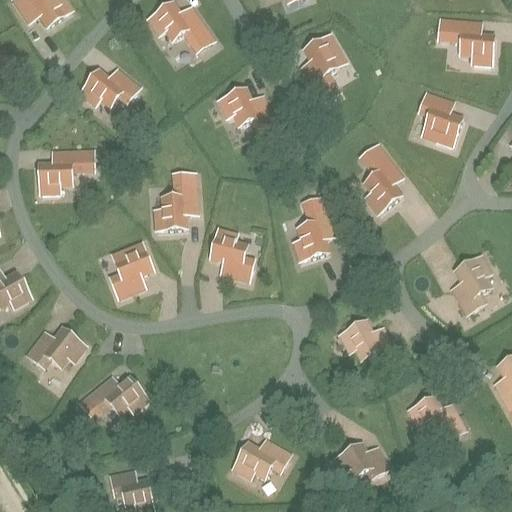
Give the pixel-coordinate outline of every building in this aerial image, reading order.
[(14,0),(11,2),(28,29),(38,23),(45,35),(73,16),(62,0),(56,0),(54,2),(52,0),(14,0)] [(173,8),(149,24),(160,41),(167,36),(174,46),(185,39),(191,48),(203,39),(210,49),(214,46),(191,12),(181,19),(173,8)] [(441,25),(441,30),(453,31),(452,46),(462,47),(461,60),(473,61),(473,69),(492,70),(495,41),(481,40),(482,28),(453,26),(441,25)] [(269,29),(248,36),(258,64),(278,58),(269,29)] [(312,67),(302,73),(316,98),(334,88),(329,79),(340,73),(334,62),(341,58),(330,40),(305,55),(312,67)] [(26,50),(33,64),(48,56),(42,42),(26,50)] [(100,73),(79,99),(96,113),(101,107),(111,115),(119,105),(127,111),(142,92),(118,72),(110,82),(100,73)] [(246,94),(220,106),(228,123),(235,120),(240,132),(252,126),(256,136),(270,130),(275,141),(280,138),(263,101),(252,106),(246,94)] [(427,98),(420,117),(430,121),(425,133),(437,137),(435,145),(453,151),(463,124),(450,119),(454,108),(427,98)] [(56,124),(54,135),(72,138),(74,128),(56,124)] [(376,181),(365,189),(373,198),(367,203),(379,219),(402,201),(393,190),(403,183),(385,160),(378,151),(373,154),(380,164),(369,173),(376,181)] [(83,154),(52,156),(53,167),(39,168),(40,199),(62,199),(63,191),(75,191),(75,178),(84,178),(83,154)] [(164,215),(157,216),(158,235),(186,233),(185,220),(197,219),(196,191),(176,192),(177,203),(164,203),(164,215)] [(303,245),(295,248),(301,266),(329,258),(325,245),(336,241),(327,213),(308,219),(311,229),(299,233),(303,245)] [(218,234),(210,264),(224,267),(221,278),(241,284),(250,286),(256,264),(247,262),(250,250),(237,247),(239,239),(218,234)] [(110,283),(118,303),(147,292),(143,281),(155,277),(143,248),(123,256),(126,263),(115,267),(120,279),(110,283)] [(469,318),(484,309),(479,301),(491,294),(484,283),(492,278),(482,262),(458,276),(464,288),(454,294),(469,318)] [(4,284),(0,276),(0,311),(10,306),(13,311),(30,301),(16,277),(4,284)] [(372,340),(366,328),(343,341),(351,355),(358,352),(364,364),(376,357),(380,365),(395,357),(382,334),(372,340)] [(86,351),(64,333),(55,344),(46,338),(29,360),(44,372),(50,365),(60,373),(68,362),(74,367),(86,351)] [(210,350),(188,361),(195,378),(202,375),(205,383),(214,379),(217,385),(237,375),(226,353),(213,357),(210,350)] [(511,413),(511,412),(511,363),(501,370),(508,383),(497,389),(511,413)] [(120,392),(113,383),(91,401),(104,416),(111,410),(120,420),(129,412),(134,417),(149,405),(131,383),(120,392)] [(440,418),(434,405),(412,416),(419,431),(426,427),(432,439),(443,433),(448,442),(463,435),(452,412),(440,418)] [(291,460),(266,446),(261,455),(249,448),(240,462),(236,459),(232,466),(236,469),(234,473),(251,483),(255,477),(264,483),(271,471),(281,477),(291,460)] [(366,460),(361,451),(338,463),(345,475),(352,471),(358,480),(369,474),(372,481),(386,473),(376,455),(366,460)] [(137,487),(134,476),(111,481),(116,503),(125,501),(126,511),(131,511),(137,511),(152,511),(147,485),(137,487)]
